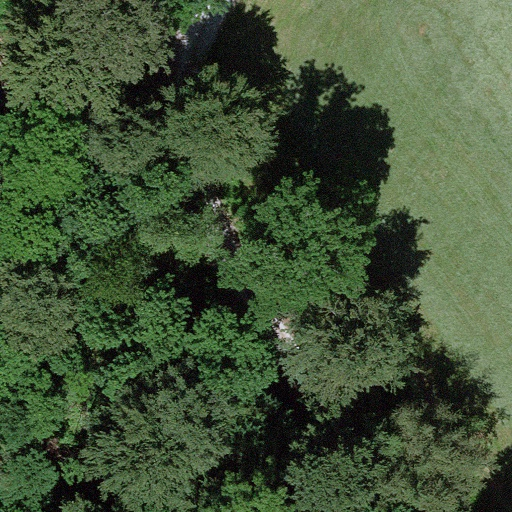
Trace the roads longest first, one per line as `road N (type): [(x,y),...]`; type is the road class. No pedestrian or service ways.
road 1 (track): [(418,511),(237,262),(188,123),(183,40),(211,0)]
road 2 (track): [(183,40),(130,52),(0,136)]
